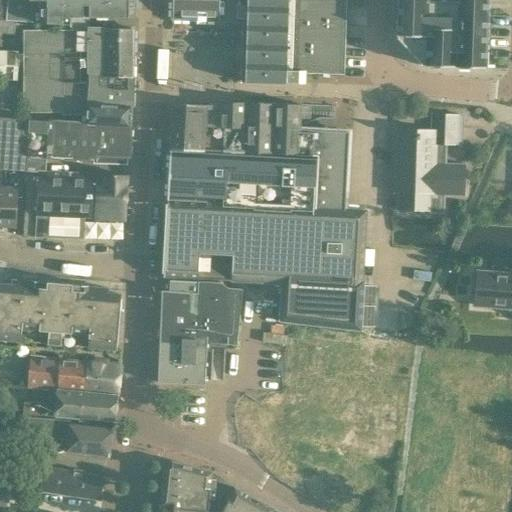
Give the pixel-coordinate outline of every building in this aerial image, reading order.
[(0,0),(0,19),(7,20),(8,0),(0,0)] [(8,0),(7,20),(16,21),(40,23),(69,25),(69,18),(133,17),(133,0),(8,0)] [(247,18),(246,81),(274,82),(274,84),(286,84),(286,82),(305,83),(305,73),(344,75),(347,0),(172,0),(172,18),(219,20),(219,17),(247,18)] [(397,10),(396,35),(397,35),(397,37),(422,64),(424,64),(424,65),(438,66),(449,66),(486,67),(486,54),(486,30),(487,13),(488,13),(488,9),(488,8),(488,0),(397,0),(397,6),(397,10)] [(0,19),(0,33),(14,35),(16,21),(7,20),(0,19)] [(23,30),(23,48),(39,52),(73,54),(88,55),(133,55),(133,28),(88,28),(88,31),(23,30)] [(87,115),(87,120),(89,120),(90,105),(132,107),(132,100),(132,84),(133,55),(88,55),(73,54),(39,52),(23,48),(23,113),(62,112),(62,115),(87,115)] [(0,80),(17,81),(18,52),(0,51),(0,80)] [(172,127),(171,150),(316,156),(316,160),(314,207),(344,208),(349,131),(300,129),(301,105),(301,104),(245,102),(244,102),(241,102),(240,102),(221,101),(220,106),(218,106),(218,105),(173,104),(172,127)] [(87,120),(86,123),(130,126),(132,107),(90,105),(89,120),(87,120)] [(396,127),(394,192),(398,192),(398,195),(398,209),(428,210),(428,213),(444,214),(445,196),(465,196),(466,164),(446,163),(447,144),(456,144),(456,139),(456,130),(457,113),(431,112),(431,128),(396,127)] [(0,170),(27,172),(28,172),(40,172),(40,171),(48,171),(49,158),(63,159),(89,160),(89,158),(94,158),(93,163),(124,165),(125,157),(128,157),(130,126),(86,123),(0,117),(0,170)] [(314,207),(316,160),(170,151),(169,189),(168,199),(168,201),(222,203),(222,207),(253,208),(253,210),(290,212),(290,209),(314,210),(314,207)] [(28,173),(24,238),(46,238),(84,240),(84,217),(95,218),(95,220),(125,221),(128,176),(40,172),(28,172),(28,173)] [(0,193),(0,227),(17,228),(18,194),(0,193)] [(166,201),(163,278),(166,278),(281,285),(280,308),(280,313),(279,322),(287,323),(293,323),(361,331),(364,280),(363,280),(367,210),(348,209),(344,208),(314,207),(314,210),(290,209),(290,212),(253,210),(253,208),(222,207),(222,203),(168,201),(166,201)] [(511,273),(477,271),(475,306),(511,308),(511,273)] [(164,290),(158,382),(205,384),(208,344),(214,344),(227,345),(235,345),(237,327),(241,289),(229,288),(222,282),(165,278),(164,290)] [(0,339),(119,350),(122,350),(123,295),(108,294),(109,288),(88,286),(89,285),(33,280),(33,281),(21,280),(13,280),(12,280),(8,279),(7,285),(0,284),(0,339)] [(57,390),(58,390),(87,392),(118,395),(118,393),(121,366),(31,356),(29,388),(57,390)] [(23,414),(113,421),(116,406),(118,395),(87,392),(58,390),(57,390),(56,404),(24,401),(23,414)] [(66,452),(108,457),(113,431),(89,427),(90,423),(80,422),(79,426),(69,425),(69,421),(0,414),(0,432),(67,439),(66,452)] [(164,468),(159,511),(207,511),(211,472),(171,462),(164,468)] [(101,501),(106,478),(84,474),(83,471),(74,469),(72,472),(43,467),(39,490),(101,501)] [(235,489),(222,511),(271,511),(273,509),(235,489)]
